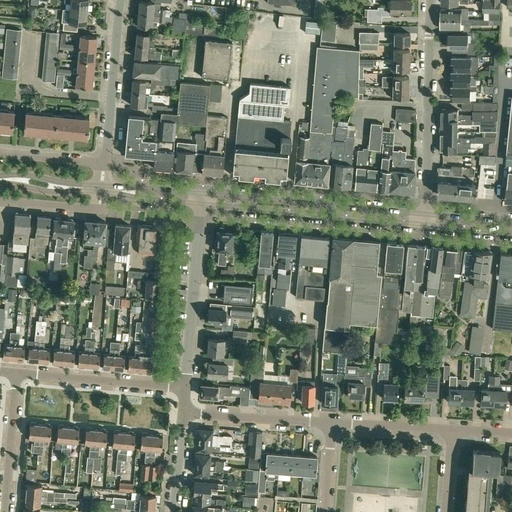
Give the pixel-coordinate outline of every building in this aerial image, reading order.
[(70,4),(69,10),(86,11),(87,0),(64,0),(64,4),(70,4)] [(389,0),(389,7),(389,10),(383,9),(383,16),(389,16),(389,13),(410,13),(410,11),(413,10),(413,3),(410,2),(410,0),(389,0)] [(138,13),(153,15),(169,17),(170,10),(153,8),(154,2),(140,1),(138,13)] [(500,20),(500,7),(482,6),(482,13),(489,13),(489,20),(500,20)] [(86,11),(69,10),(63,9),(62,22),(63,22),(62,30),(75,31),(76,23),(85,24),(86,11)] [(367,9),(367,17),(366,22),(381,22),(381,9),(367,9)] [(461,9),(449,9),(441,9),(441,20),(469,20),(469,16),(469,10),(461,10),(461,9)] [(191,19),(178,18),(169,17),(153,15),(138,13),(137,26),(151,27),(152,22),(172,23),(171,35),(184,36),(184,33),(204,35),(204,34),(217,36),(218,28),(223,29),(224,25),(191,21),(191,19)] [(334,41),(335,21),(322,20),(321,22),(321,28),(320,34),(320,39),(334,41)] [(469,20),(441,20),(440,29),(460,29),(460,24),(494,25),(494,24),(501,25),(501,20),(500,20),(489,20),(469,20)] [(19,39),(20,29),(6,28),(5,38),(19,39)] [(359,32),(359,43),(377,43),(378,43),(378,32),(359,32)] [(135,45),(154,47),(154,40),(148,40),(149,37),(149,34),(137,33),(136,35),(136,37),(135,45)] [(409,44),(410,33),(392,33),(391,44),(409,44)] [(468,35),(467,35),(448,34),(448,36),(446,38),(446,45),(448,46),(448,48),(462,48),(462,54),(475,54),(475,43),(467,43),(468,35)] [(79,48),(94,50),(96,37),(80,35),(79,48)] [(5,38),(4,51),(18,52),(19,39),(5,38)] [(231,42),(205,39),(200,77),(227,80),(231,42)] [(161,47),(154,47),(135,45),(134,57),(160,60),(161,47)] [(499,46),(489,46),(489,54),(499,54),(499,46)] [(329,151),(331,151),(332,145),(334,126),(332,126),(333,103),(347,104),(347,96),(356,96),(357,50),(347,50),(333,48),(315,47),(308,138),(305,183),(326,185),(329,156),(329,151)] [(79,48),(77,60),(93,62),(94,50),(79,48)] [(182,49),(172,49),(172,57),(181,58),(182,49)] [(391,49),(390,60),(409,60),(409,50),(391,49)] [(4,51),(2,64),(17,66),(18,52),(4,51)] [(488,67),(488,71),(499,71),(499,65),(499,58),(499,55),(494,55),(493,67),(488,67)] [(475,56),(460,56),(452,56),(452,61),(454,61),(454,71),(471,71),(471,61),(475,61),(475,56)] [(93,62),(77,60),(77,68),(73,68),(73,73),(76,73),(92,74),(93,62)] [(385,70),(390,70),(409,71),(409,60),(390,60),(386,60),(385,70)] [(133,75),(144,76),(151,77),(163,78),(170,78),(178,79),(179,65),(161,64),(134,61),(133,75)] [(17,66),(2,64),(1,76),(16,78),(17,66)] [(454,77),(454,85),(470,85),(471,76),(477,76),(477,71),(471,71),(454,71),(452,70),(452,76),(454,76),(454,77)] [(499,71),(488,71),(488,74),(493,75),(493,86),(498,86),(499,71)] [(91,87),(92,74),(76,73),(75,86),(91,87)] [(408,77),(390,76),(383,76),(383,87),(390,87),(408,87),(408,77)] [(132,88),(131,92),(144,93),(145,87),(148,87),(148,82),(148,81),(132,80),(132,88)] [(176,121),(206,124),(206,115),(208,100),(209,84),(180,81),(177,109),(177,114),(176,121)] [(231,176),(232,176),(285,181),(288,151),(286,151),(287,147),(289,147),(289,146),(290,137),(289,137),(291,121),(282,120),(284,105),(288,106),(290,87),(250,83),(249,92),(239,99),(231,176)] [(221,85),(209,84),(208,100),(220,101),(221,85)] [(477,86),(470,86),(470,85),(454,85),(451,85),(451,90),(454,90),(454,100),(470,101),(470,91),(477,91),(477,86)] [(408,87),(390,87),(389,97),(408,98),(408,87)] [(147,93),(144,93),(131,92),(130,105),(146,107),(147,93)] [(471,110),(471,115),(471,120),(471,121),(480,120),(497,121),(498,103),(493,102),(461,102),(461,110),(471,110)] [(152,105),(151,106),(151,111),(157,111),(161,112),(177,114),(177,109),(167,108),(167,106),(152,105)] [(14,110),(0,108),(0,129),(11,131),(14,110)] [(407,122),(415,122),(415,119),(416,110),(396,109),(395,121),(407,122)] [(471,120),(471,115),(458,115),(458,109),(441,109),(441,110),(439,111),(439,115),(441,116),(441,119),(471,120)] [(23,132),(55,135),(57,113),(25,110),(23,132)] [(177,114),(161,112),(160,119),(158,136),(158,137),(157,150),(155,150),(154,158),(153,168),(171,170),(173,150),(174,139),(176,121),(177,114)] [(88,116),(57,113),(55,135),(86,138),(88,116)] [(206,115),(206,124),(205,134),(204,139),(206,139),(205,153),(203,153),(201,173),(221,175),(227,117),(206,115)] [(150,118),(127,116),(126,132),(123,155),(154,158),(155,150),(157,150),(158,137),(158,136),(160,119),(150,118)] [(441,123),(439,124),(439,127),(441,128),(441,129),(441,131),(458,131),(458,130),(458,125),(471,125),(471,120),(441,119),(441,123)] [(485,131),(496,132),(497,121),(480,120),(480,126),(480,131),(482,131),(485,131)] [(380,149),(380,143),(381,131),(382,124),(370,123),(368,148),(369,148),(380,149)] [(340,186),(346,128),(334,126),(332,145),(331,151),(331,157),(332,157),(331,164),(332,164),(330,185),(340,186)] [(354,130),(346,128),(340,186),(350,187),(352,165),(351,165),(354,137),(353,137),(354,130)] [(439,134),(439,138),(440,139),(440,142),(470,143),(483,143),(496,144),(496,132),(485,131),(485,136),(470,136),(470,138),(457,138),(457,132),(449,132),(441,132),(441,133),(439,134)] [(196,139),(195,143),(177,142),(176,150),(175,150),(173,170),(201,173),(203,153),(205,153),(206,139),(204,139),(205,134),(194,133),(194,138),(196,139)] [(294,182),(305,183),(308,138),(300,137),(299,147),(297,146),(294,182)] [(470,143),(440,142),(440,145),(439,146),(438,150),(440,151),(440,152),(456,153),(456,152),(468,152),(468,148),(469,148),(470,143)] [(378,189),(388,190),(392,151),(393,144),(381,143),(379,181),(378,189)] [(483,155),(495,156),(496,144),(483,144),(483,148),(483,155)] [(355,186),(365,187),(369,148),(368,148),(363,148),(363,150),(357,150),(354,187),(355,187),(355,186)] [(376,189),(377,181),(380,149),(369,148),(365,187),(375,188),(375,189),(376,189)] [(388,190),(399,191),(403,152),(392,151),(388,190)] [(415,159),(405,159),(406,152),(403,152),(399,191),(403,192),(405,192),(414,193),(415,159)] [(495,164),(495,156),(483,155),(480,155),(479,163),(495,164)] [(478,198),(479,189),(479,177),(480,169),(462,167),(457,166),(451,166),(451,168),(442,167),(439,167),(438,167),(438,181),(439,181),(439,182),(439,184),(438,195),(450,196),(455,196),(478,198)] [(31,215),(16,214),(13,241),(8,240),(8,244),(3,244),(1,264),(0,273),(0,285),(5,286),(16,287),(17,275),(17,273),(19,256),(24,256),(27,257),(31,215)] [(48,244),(49,236),(50,217),(37,216),(35,238),(30,237),(28,257),(36,258),(37,246),(42,246),(43,243),(48,244)] [(61,252),(64,219),(61,219),(60,218),(57,217),(55,218),(54,218),(52,235),(56,236),(53,268),(61,268),(62,262),(60,262),(61,252)] [(67,220),(64,219),(61,252),(60,262),(62,262),(65,262),(66,252),(68,237),(72,237),(73,235),(74,235),(75,229),(73,229),(74,220),(73,220),(72,219),(69,219),(67,220)] [(92,259),(95,221),(85,220),(82,249),(88,250),(87,256),(84,255),(83,267),(91,268),(92,259)] [(106,222),(95,221),(92,259),(97,260),(98,243),(104,243),(106,222)] [(127,254),(130,226),(115,224),(114,240),(108,240),(106,269),(113,270),(115,253),(127,254)] [(160,251),(162,234),(156,233),(156,229),(150,229),(148,226),(137,225),(136,244),(139,245),(138,254),(154,255),(154,250),(160,251)] [(231,252),(232,233),(225,232),(224,229),(223,228),(221,227),(219,227),(217,229),(216,230),(216,235),(217,235),(217,239),(215,239),(214,249),(219,250),(218,264),(225,265),(226,251),(231,252)] [(270,265),(273,232),(261,231),(257,274),(264,274),(264,273),(271,274),(271,273),(272,265),(270,265)] [(296,234),(284,233),(278,233),(276,257),(281,257),(290,258),(294,258),(296,234)] [(311,236),(301,235),(296,297),(306,298),(311,236)] [(329,237),(311,236),(306,298),(323,300),(329,237)] [(326,317),(324,350),(347,352),(349,322),(375,324),(379,273),(376,273),(379,242),(333,238),(326,317)] [(403,244),(387,243),(378,342),(394,344),(397,308),(398,292),(403,244)] [(397,308),(402,308),(402,311),(411,312),(417,245),(416,245),(416,246),(408,245),(407,245),(403,292),(398,292),(397,308)] [(426,246),(426,247),(426,246),(417,245),(411,312),(410,321),(415,321),(416,316),(420,316),(432,318),(435,295),(429,294),(429,292),(437,293),(442,248),(432,247),(431,247),(431,249),(427,248),(427,246),(426,246)] [(460,273),(462,250),(445,248),(439,294),(452,295),(454,273),(460,273)] [(474,316),(477,296),(482,251),(462,250),(460,273),(459,279),(465,280),(461,314),(474,316)] [(486,297),(491,252),(482,251),(477,296),(486,297)] [(511,254),(500,253),(492,328),(511,330),(511,254)] [(279,260),(277,274),(290,275),(291,261),(289,261),(290,258),(281,257),(281,260),(279,260)] [(290,275),(277,274),(271,273),(271,274),(269,292),(268,304),(270,304),(268,323),(278,324),(280,305),(285,305),(286,289),(289,289),(290,275)] [(157,298),(159,281),(146,280),(146,281),(138,280),(137,287),(146,288),(145,297),(157,298)] [(90,283),(89,294),(98,295),(99,291),(99,288),(99,284),(90,283)] [(251,303),(252,286),(224,284),(223,293),(228,293),(227,301),(251,303)] [(123,287),(105,286),(105,294),(123,295),(123,287)] [(16,289),(8,289),(7,301),(16,301),(16,289)] [(256,304),(266,304),(266,292),(256,291),(256,304)] [(140,340),(140,344),(138,370),(141,370),(143,372),(149,372),(151,371),(152,366),(150,363),(151,356),(153,356),(157,301),(149,300),(148,309),(143,308),(142,316),(141,332),(140,340)] [(206,314),(206,320),(207,320),(207,321),(215,322),(215,324),(224,325),(225,317),(228,317),(228,316),(252,318),(253,307),(226,304),(225,310),(208,308),(208,314),(206,314)] [(33,362),(37,362),(40,335),(41,325),(41,321),(37,321),(35,335),(34,347),(28,347),(27,361),(28,361),(29,363),(32,363),(33,362)] [(41,325),(40,335),(37,362),(48,363),(49,349),(43,348),(45,326),(41,325)] [(302,326),(301,335),(314,336),(314,327),(302,326)] [(467,352),(478,352),(479,326),(468,326),(467,352)] [(251,331),(246,331),(240,330),(240,331),(233,330),(232,338),(246,339),(246,338),(251,339),(251,331)] [(2,359),(12,360),(15,333),(10,332),(9,345),(4,344),(2,359)] [(20,333),(15,333),(12,360),(23,361),(24,346),(18,346),(20,333)] [(52,363),(62,364),(65,337),(60,337),(59,350),(53,349),(52,363)] [(65,337),(62,364),(73,365),(74,351),(68,351),(69,338),(65,337)] [(434,348),(444,348),(450,349),(451,338),(436,337),(434,348)] [(228,340),(224,340),(208,338),(207,354),(223,356),(223,354),(225,354),(225,349),(223,349),(223,348),(227,348),(228,340)] [(77,366),(88,367),(90,340),(86,339),(84,352),(79,351),(77,366)] [(115,339),(115,342),(113,369),(123,370),(124,356),(118,355),(120,339),(116,339),(115,339)] [(90,340),(88,367),(98,367),(99,353),(93,353),(95,340),(90,340)] [(456,341),(450,350),(449,354),(459,355),(465,347),(456,341)] [(102,368),(113,369),(115,342),(110,342),(109,354),(103,354),(102,368)] [(138,371),(138,370),(140,344),(135,344),(134,357),(129,356),(127,370),(138,371)] [(402,344),(393,344),(393,352),(401,352),(402,344)] [(489,357),(481,356),(481,365),(488,366),(489,357)] [(232,358),(222,357),(222,364),(208,363),(207,376),(226,377),(227,365),(232,366),(232,358)] [(379,362),(379,374),(384,374),(383,398),(397,399),(398,383),(390,383),(390,380),(387,380),(388,363),(379,362)] [(448,402),(460,402),(462,379),(456,379),(456,375),(449,375),(450,366),(444,365),(443,378),(449,379),(448,402)] [(345,372),(344,375),(344,381),(348,381),(347,396),(363,397),(364,386),(370,387),(371,368),(358,367),(357,373),(345,372)] [(258,400),(274,401),(275,383),(276,375),(264,373),(264,370),(251,368),(249,384),(259,384),(258,400)] [(289,382),(297,382),(297,381),(298,381),(298,369),(290,369),(289,382)] [(438,397),(439,373),(426,373),(425,385),(414,385),(414,382),(405,382),(404,400),(422,400),(422,397),(438,397)] [(337,390),(343,391),(344,381),(344,375),(333,374),(332,386),(322,385),(321,403),(336,404),(337,390)] [(276,375),(275,383),(274,401),(289,403),(291,384),(288,384),(289,376),(276,375)] [(462,379),(460,402),(472,403),(473,389),(467,389),(467,379),(462,379)] [(314,382),(298,381),(297,381),(297,382),(297,390),(302,390),(301,402),(313,403),(314,382)] [(200,385),(199,392),(201,393),(201,396),(213,397),(223,398),(223,395),(240,396),(249,397),(250,387),(230,385),(229,388),(200,385)] [(481,404),(493,404),(494,390),(481,389),(481,404)] [(506,390),(494,390),(493,404),(505,405),(506,390)] [(30,423),(28,438),(34,438),(33,443),(33,452),(37,452),(40,424),(36,423),(35,422),(32,421),(31,423),(30,423)] [(40,424),(37,452),(42,453),(43,439),(49,440),(51,425),(49,425),(49,423),(46,423),(44,424),(40,424)] [(57,425),(56,440),(62,441),(60,454),(65,455),(68,426),(64,426),(63,424),(60,424),(59,425),(57,425)] [(68,426),(65,455),(69,455),(70,455),(71,442),(77,442),(79,427),(77,427),(77,426),(74,425),(72,427),(68,426)] [(86,428),(84,443),(90,444),(89,457),(87,457),(85,472),(92,472),(92,469),(93,457),(96,429),(92,429),(91,427),(88,427),(87,428),(86,428)] [(93,457),(92,469),(100,470),(101,457),(98,457),(99,444),(105,445),(106,430),(105,430),(104,428),(102,428),(100,429),(96,429),(93,457)] [(196,435),(195,439),(231,442),(231,436),(223,435),(223,437),(211,436),(212,430),(197,428),(197,435),(196,435)] [(120,477),(121,460),(124,432),(113,430),(112,446),(118,446),(116,460),(115,477),(120,477)] [(250,431),(249,443),(261,444),(262,432),(250,431)] [(124,432),(121,460),(126,460),(127,447),(133,448),(134,433),(124,432)] [(144,462),(149,463),(152,434),(141,433),(139,448),(145,449),(144,462)] [(161,451),(162,436),(152,434),(149,463),(154,463),(155,450),(161,451)] [(231,442),(195,439),(195,443),(196,443),(196,450),(211,451),(211,446),(231,447),(231,442)] [(260,457),(261,444),(249,443),(247,456),(260,457)] [(488,511),(489,510),(487,510),(488,510),(487,510),(488,500),(488,499),(490,500),(491,490),(489,489),(490,479),(491,479),(492,471),(498,472),(500,452),(473,450),(472,459),(473,460),(473,459),(475,460),(474,465),(471,465),(471,469),(471,477),(467,477),(466,487),(467,487),(469,487),(468,497),(465,497),(464,507),(465,508),(465,507),(467,508),(467,511),(488,511)] [(277,479),(278,472),(279,454),(266,453),(266,455),(261,455),(259,470),(258,482),(257,492),(265,493),(266,480),(274,480),(274,479),(277,479)] [(194,460),(193,464),(223,466),(224,462),(209,460),(210,455),(195,454),(195,460),(194,460)] [(290,473),(291,455),(279,454),(278,472),(277,479),(289,480),(290,473)] [(304,456),(291,455),(290,473),(303,474),(304,456)] [(315,475),(316,456),(304,456),(303,474),(315,475)] [(259,458),(249,457),(248,468),(258,469),(259,458)] [(442,482),(444,463),(437,463),(435,481),(442,482)] [(140,478),(147,478),(148,465),(141,464),(140,478)] [(193,464),(193,468),(194,468),(194,474),(208,475),(208,470),(223,471),(223,466),(193,464)] [(155,466),(148,465),(147,478),(154,479),(155,466)] [(25,481),(35,482),(36,470),(26,469),(25,481)] [(497,474),(495,498),(501,499),(503,475),(497,474)] [(191,488),(201,489),(201,492),(210,493),(210,488),(223,489),(223,484),(211,483),(211,480),(199,479),(198,481),(192,481),(191,488)] [(504,479),(502,495),(509,496),(511,480),(504,479)] [(133,483),(119,482),(119,491),(132,492),(133,483)] [(25,486),(24,489),(26,490),(25,494),(53,496),(54,496),(54,492),(41,491),(41,485),(26,484),(26,485),(25,486)] [(247,484),(246,494),(256,495),(257,484),(247,484)] [(91,488),(83,487),(82,498),(90,499),(91,488)] [(191,488),(191,497),(193,497),(192,501),(208,502),(208,503),(224,505),(225,499),(210,498),(210,493),(201,492),(201,489),(191,488)] [(24,499),(23,502),(25,503),(25,504),(39,506),(40,500),(53,501),(66,502),(67,497),(64,497),(54,496),(53,496),(25,494),(25,498),(24,499)] [(127,499),(126,504),(155,506),(155,496),(141,495),(140,500),(127,499)] [(255,496),(243,495),(242,507),(254,508),(255,496)] [(87,511),(88,502),(81,501),(79,511),(87,511)] [(154,511),(155,506),(126,504),(111,503),(110,507),(126,509),(139,510),(139,511),(154,511)]
